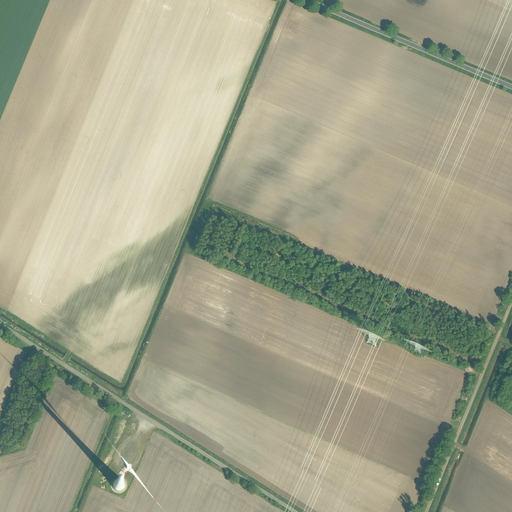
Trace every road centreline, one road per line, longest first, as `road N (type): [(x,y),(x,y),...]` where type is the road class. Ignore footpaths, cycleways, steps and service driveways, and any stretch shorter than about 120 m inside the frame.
road 1 (track): [(299,511),(0,323)]
road 2 (track): [(429,511),(511,303)]
road 3 (tertiary): [(511,88),(306,0)]
